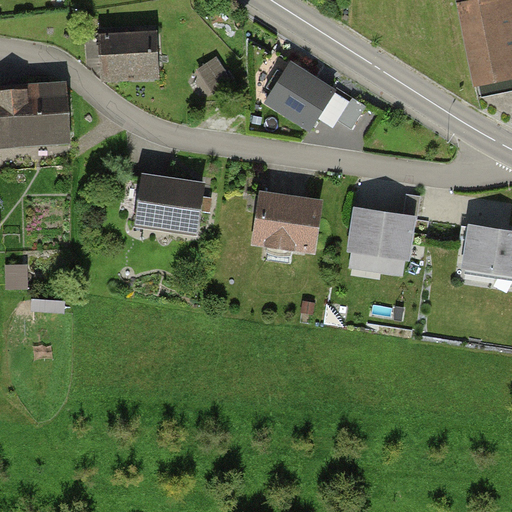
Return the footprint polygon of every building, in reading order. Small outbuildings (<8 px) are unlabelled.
[(477,0),(457,4),(473,89),(511,81),(511,28),(506,0),(477,0)] [(103,40),(105,82),(156,80),(154,38),(103,40)] [(337,87),(290,59),(263,103),(310,131),(337,87)] [(230,80),(217,62),(203,72),(215,90),(230,80)] [(65,86),(0,90),(0,146),(70,141),(65,86)] [(208,191),(136,182),(130,229),(202,238),(208,191)] [(317,208),(253,198),(245,246),(309,257),(317,208)] [(408,221),(348,212),(342,256),(403,266),(408,221)] [(511,237),(462,231),(455,280),(511,287),(511,237)]
